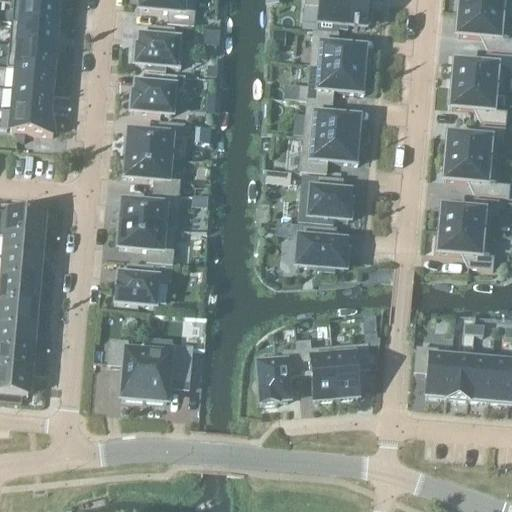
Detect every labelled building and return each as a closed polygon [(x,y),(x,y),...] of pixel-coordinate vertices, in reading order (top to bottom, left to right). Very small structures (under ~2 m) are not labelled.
[(22,0),(22,6),(57,10),(57,0),(22,0)] [(195,0),(140,0),(139,14),(168,16),(167,29),(193,31),(195,0)] [(344,0),(305,0),(305,10),(318,11),(317,28),(353,31),(352,32),(357,33),(357,31),(365,32),(365,26),(369,27),(371,11),(367,11),(367,5),(344,3),(344,0)] [(457,2),(456,17),(509,22),(511,1),(511,0),(459,0),(459,2),(457,2)] [(22,6),(20,26),(20,27),(55,30),(57,10),(22,6)] [(509,22),(456,17),(455,33),(457,33),(456,40),(487,43),(486,55),(511,57),(511,46),(511,43),(508,43),(509,22)] [(10,25),(8,49),(56,53),(57,39),(54,39),(55,30),(20,27),(20,26),(10,25)] [(138,53),(136,52),(135,69),(179,73),(182,46),(172,45),(173,33),(148,31),(146,43),(139,42),(138,53)] [(312,36),(309,72),(361,76),(361,75),(361,72),(362,72),(362,69),(361,69),(362,63),(366,63),(367,54),(336,51),(337,39),(312,36)] [(56,53),(8,49),(6,72),(16,73),(16,72),(51,75),(52,66),(54,67),(56,53)] [(453,75),(451,75),(450,90),(493,94),(493,95),(503,95),(505,74),(510,74),(511,60),(486,58),(484,70),(454,68),(453,75)] [(16,73),(14,93),(49,96),(51,75),(16,72),(16,73)] [(299,92),(298,106),(306,107),(331,109),(332,96),(363,99),(364,84),(360,83),(361,78),(361,76),(309,72),(307,93),(299,92)] [(134,100),(132,99),(130,116),(170,120),(173,94),(182,95),(183,82),(143,78),(142,90),(135,89),(134,100)] [(493,94),(450,90),(448,105),(450,105),(450,112),(481,115),(479,127),(505,130),(506,116),(491,115),(493,95),(493,94)] [(12,113),(47,116),(49,96),(14,93),(12,113)] [(306,107),(303,142),(355,146),(355,145),(357,124),(330,121),(331,109),(306,107)] [(52,140),(47,116),(12,113),(10,136),(52,140)] [(184,129),(158,127),(157,140),(129,138),(127,160),(169,164),(171,142),(182,143),(184,129)] [(447,140),(445,163),(497,167),(498,146),(503,147),(504,133),(479,131),(478,143),(447,140)] [(355,146),(303,142),(300,177),(325,179),(326,166),(357,169),(358,154),(354,153),(355,148),(355,146)] [(179,186),(167,185),(169,164),(127,160),(125,182),(153,185),(152,197),(178,200),(179,186)] [(497,167),(445,163),(443,185),(474,188),(473,200),(508,203),(509,189),(495,188),(497,167)] [(341,197),(342,185),(311,182),(310,195),(308,222),(348,225),(349,209),(347,208),(348,198),(341,197)] [(178,200),(152,197),(151,210),(122,208),(120,230),(163,234),(163,233),(165,212),(177,213),(178,200)] [(441,213),(439,235),(490,240),(492,219),(497,219),(498,205),(473,203),(472,215),(441,213)] [(43,219),(0,215),(0,240),(5,241),(41,244),(43,219)] [(299,243),(300,230),(276,228),(275,241),(298,243),(299,243)] [(172,270),(175,234),(163,233),(163,234),(120,230),(118,252),(147,255),(146,268),(172,270)] [(298,243),(296,271),(317,272),(317,276),(333,278),(333,274),(343,275),(345,258),(342,258),(343,247),(334,247),(336,233),(300,230),(299,244),(298,243)] [(490,240),(439,235),(437,258),(468,260),(467,273),(492,275),(493,261),(488,261),(490,240)] [(4,261),(39,265),(41,244),(5,241),(4,261)] [(39,265),(4,261),(1,284),(37,287),(39,265)] [(126,270),(125,282),(118,281),(117,291),(115,291),(113,308),(153,311),(156,284),(150,284),(152,272),(126,270)] [(0,306),(35,310),(37,287),(1,284),(0,300),(0,306)] [(0,329),(33,333),(35,310),(0,306),(0,329)] [(376,343),(375,322),(362,323),(365,350),(366,350),(366,351),(378,351),(379,343),(376,343)] [(99,337),(122,339),(123,329),(100,327),(99,337)] [(0,329),(0,352),(31,355),(33,333),(0,329)] [(473,330),(464,329),(463,339),(473,340),(473,330)] [(483,331),(473,330),(473,340),(482,341),(483,331)] [(127,346),(109,345),(107,370),(123,371),(121,403),(142,405),(143,406),(147,358),(126,357),(127,346)] [(309,346),(295,347),(295,355),(297,380),(310,379),(312,406),(335,404),(330,353),(309,354),(309,346)] [(168,360),(147,358),(143,406),(145,406),(145,405),(166,407),(168,386),(188,387),(191,352),(169,350),(168,360)] [(366,350),(330,353),(335,404),(357,403),(355,376),(368,375),(366,350)] [(31,355),(0,352),(0,373),(29,376),(31,355)] [(452,356),(416,352),(413,377),(426,379),(424,401),(446,403),(450,363),(451,363),(452,356)] [(297,380),(295,355),(281,356),(282,368),(257,371),(260,410),(277,409),(277,407),(287,406),(285,382),(297,380)] [(490,367),(491,367),(487,407),(507,409),(511,361),(490,359),(490,367)] [(451,363),(450,363),(446,403),(467,405),(470,365),(451,363)] [(490,367),(470,365),(467,405),(487,407),(491,367),(490,367)] [(0,398),(27,400),(29,376),(0,373),(0,398)]
